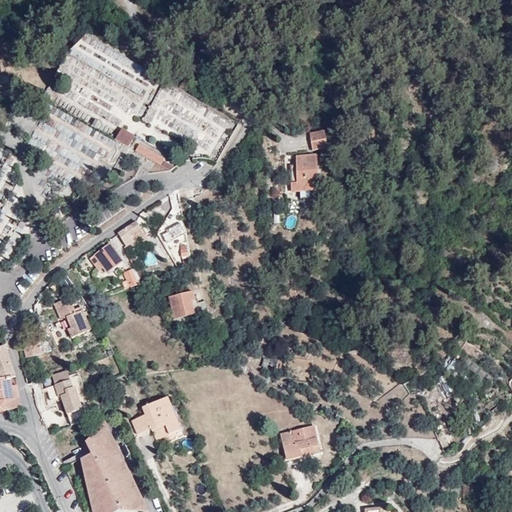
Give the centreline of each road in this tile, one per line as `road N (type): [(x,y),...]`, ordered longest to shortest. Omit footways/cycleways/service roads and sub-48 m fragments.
road 1 (residential): [(32,436),(8,328),(51,273),(173,185),(206,183),(251,121)]
road 2 (residential): [(296,511),(361,447),(409,440),(455,462)]
road 3 (unclassified): [(251,121),(134,22),(130,0)]
